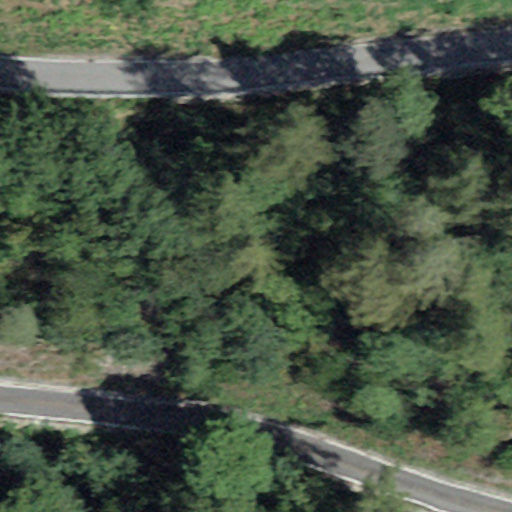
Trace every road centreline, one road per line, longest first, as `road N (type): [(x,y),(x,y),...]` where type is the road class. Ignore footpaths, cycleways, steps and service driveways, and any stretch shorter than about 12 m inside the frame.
road 1 (tertiary): [(511,46),(266,75),(0,74)]
road 2 (tertiary): [(0,402),(190,420),(493,511)]
